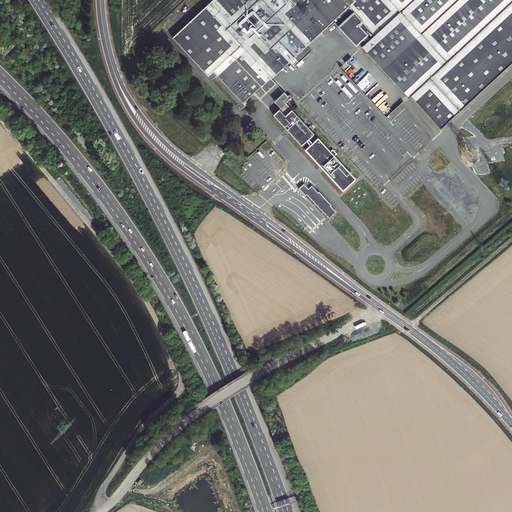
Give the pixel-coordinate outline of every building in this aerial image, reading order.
[(261,86),(266,92),(276,83),(272,78),(263,69),(268,64),(261,57),(270,49),(285,66),(290,61),(307,45),(334,21),(355,1),(354,0),(213,0),(173,37),(209,75),(213,71),(243,103),(261,86)] [(354,0),(355,1),(334,21),(357,45),(364,39),(367,42),(400,11),(389,0),(354,0)] [(511,0),(389,0),(400,11),(367,42),(362,47),(409,97),(441,129),(511,62),(511,0)] [(307,45),(290,61),(295,66),(311,50),(307,45)] [(285,66),(270,49),(261,57),(268,64),(263,69),(272,78),(285,66)] [(275,101),(281,108),(286,103),(293,97),(290,94),(288,96),(284,92),(275,101)] [(281,108),(274,115),(302,145),(315,134),(312,131),(314,129),(311,125),(309,127),(286,103),(281,108)] [(307,194),(330,218),(337,211),(331,205),(332,204),(319,191),(318,192),(312,185),(309,188),(304,183),(299,188),(306,195),(307,194)] [(307,194),(306,195),(328,219),(330,218),(307,194)] [(202,432),(194,438),(198,443),(206,437),(202,432)]
